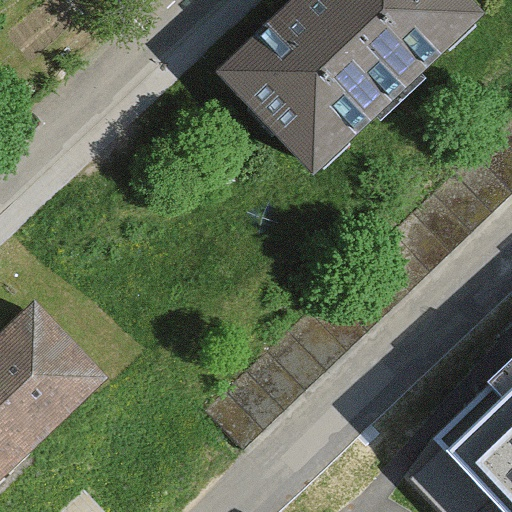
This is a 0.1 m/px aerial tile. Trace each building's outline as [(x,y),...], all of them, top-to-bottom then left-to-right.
[(302,0),(222,75),(255,109),(259,105),(316,167),(473,20),(453,0),(302,0)] [(511,117),(204,411),(242,451),(511,193),(511,117)] [(0,471),(97,380),(34,314),(0,345),(0,471)] [(407,480),(438,511),(511,511),(511,366),(433,441),(440,448),(407,480)] [(98,505),(83,489),(58,511),(100,511),(96,507),(98,505)]
